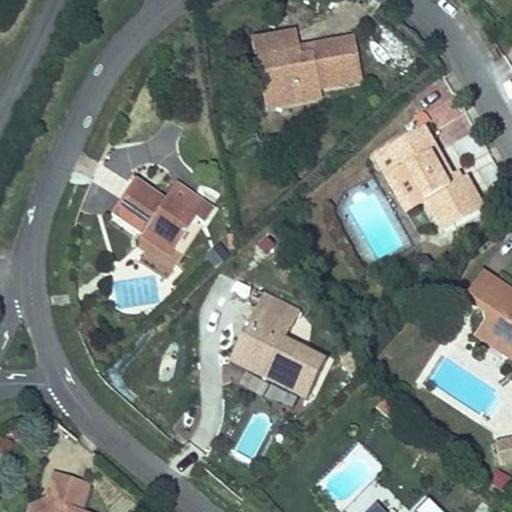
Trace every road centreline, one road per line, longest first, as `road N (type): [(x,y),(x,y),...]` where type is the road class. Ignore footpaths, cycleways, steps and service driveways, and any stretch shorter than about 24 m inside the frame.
road 1 (residential): [(169,0),(123,45),(91,94),(48,186),(29,273)]
road 2 (residential): [(70,394),(205,511)]
road 3 (residential): [(511,140),(459,42),(416,0)]
road 4 (residential): [(59,0),(0,119)]
road 5 (residential): [(29,273),(40,332),(70,394)]
